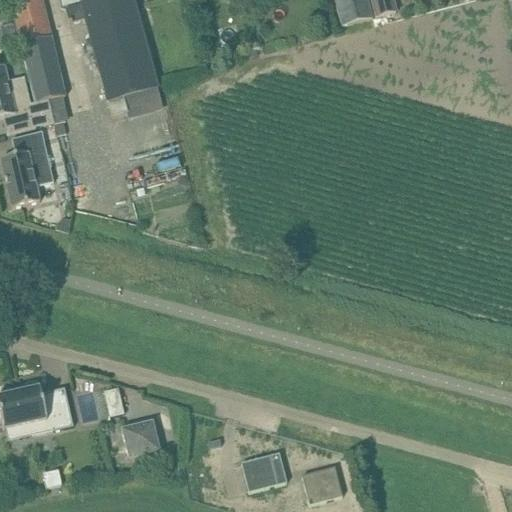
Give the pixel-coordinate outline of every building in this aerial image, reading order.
[(8,0),(21,51),(52,43),(40,0),(8,0)] [(59,0),(61,9),(93,0),(59,0)] [(108,0),(84,7),(65,12),(69,28),(85,23),(104,94),(109,110),(112,119),(127,115),(129,122),(163,112),(157,91),(152,72),(132,0),(108,0)] [(331,0),(340,30),(372,21),(367,0),(331,0)] [(369,0),(375,20),(397,14),(392,0),(369,0)] [(6,137),(50,127),(53,126),(48,103),(35,106),(30,107),(24,80),(7,84),(4,69),(0,69),(0,121),(2,121),(6,137)] [(15,158),(0,162),(12,211),(39,205),(36,189),(53,185),(41,135),(11,142),(15,158)] [(0,420),(3,433),(27,428),(29,437),(52,431),(53,434),(73,430),(64,391),(40,397),(39,390),(0,398),(0,420)] [(117,391),(104,394),(109,420),(123,417),(117,391)] [(136,460),(138,470),(160,464),(158,454),(159,454),(152,425),(121,432),(129,461),(136,460)] [(240,466),(248,495),(286,485),(279,457),(240,466)] [(301,479),(309,508),(342,500),(334,471),(301,479)]
